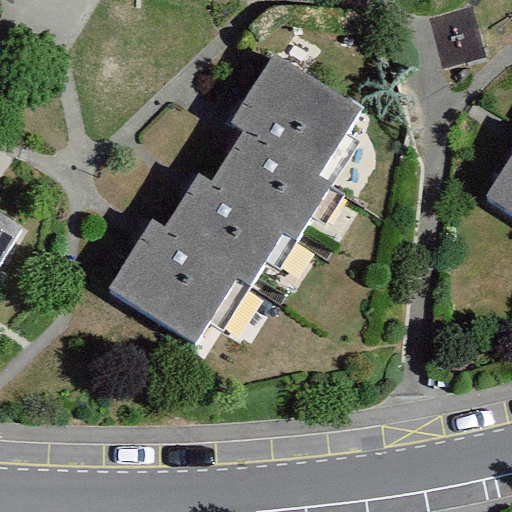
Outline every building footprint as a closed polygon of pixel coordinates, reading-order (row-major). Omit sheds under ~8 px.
[(278,76),(233,146),(250,157),(330,208),(375,138),(278,76)] [(330,208),(250,157),(219,204),(303,258),(316,266),(346,219),(330,208)] [(511,193),(495,220),(511,231),(511,193)] [(204,194),(165,254),(252,310),(265,318),(303,258),(219,204),(204,194)] [(0,296),(27,257),(0,238),(0,296)] [(158,250),(113,318),(207,379),(252,310),(165,254),(158,250)]
